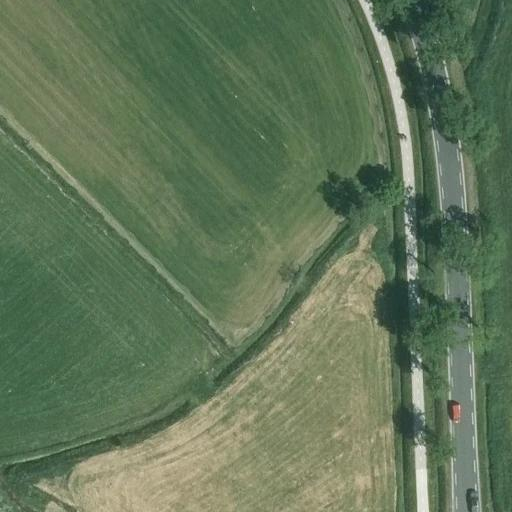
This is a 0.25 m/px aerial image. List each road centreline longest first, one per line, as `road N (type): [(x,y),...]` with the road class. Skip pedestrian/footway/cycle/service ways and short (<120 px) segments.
road 1 (secondary): [(466,511),(447,141),(410,0)]
road 2 (track): [(321,511),(246,448),(187,376)]
